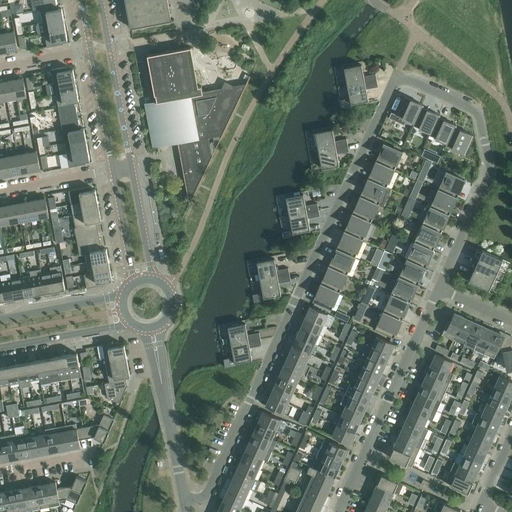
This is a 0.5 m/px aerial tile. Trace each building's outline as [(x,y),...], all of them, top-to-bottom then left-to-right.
[(32,0),(34,11),(40,10),(56,7),(55,0),(32,0)] [(174,19),(171,20),(167,0),(125,0),(130,28),(174,20),(174,19)] [(19,4),(14,5),(16,13),(23,11),(22,6),(19,4)] [(62,9),(57,10),(56,7),(40,10),(42,23),(63,19),(62,9)] [(39,35),(44,34),(65,30),(63,19),(42,23),(36,24),(39,35)] [(63,41),(67,40),(65,30),(44,34),(47,47),(63,44),(63,41)] [(17,50),(14,32),(4,33),(8,51),(17,50)] [(18,37),(20,49),(26,48),(24,36),(18,37)] [(211,158),(207,137),(222,134),(220,138),(220,139),(238,103),(250,76),(245,85),(234,87),(225,83),(223,89),(203,93),(201,86),(195,87),(188,49),(191,48),(191,47),(147,56),(155,95),(156,95),(157,102),(144,104),(145,104),(153,146),(152,146),(177,142),(188,198),(189,198),(191,199),(192,199),(207,167),(206,167),(211,158)] [(375,74),(363,76),(361,64),(344,68),(347,86),(376,80),(375,74)] [(68,70),(68,67),(51,70),(54,83),(75,79),(73,69),(68,70)] [(34,89),(32,77),(26,78),(28,90),(34,89)] [(26,96),(23,78),(13,80),(16,98),(26,96)] [(54,83),(46,85),(48,95),(56,94),(77,91),(75,79),(54,83)] [(3,82),(7,100),(16,98),(13,80),(3,82)] [(366,89),(378,87),(376,80),(347,86),(351,104),(368,101),(366,89)] [(74,101),(79,101),(77,91),(56,94),(58,108),(74,104),(74,101)] [(404,96),(396,114),(391,112),(388,118),(403,125),(406,119),(413,123),(414,123),(421,106),(422,107),(423,104),(404,96)] [(74,104),(58,108),(62,130),(79,127),(74,104)] [(412,125),(430,133),(438,117),(439,114),(422,107),(421,106),(414,123),(413,123),(412,125)] [(456,125),(438,117),(430,133),(429,135),(446,143),(447,143),(454,127),(455,127),(456,125)] [(84,129),(79,130),(79,127),(62,130),(65,143),(86,139),(84,129)] [(446,145),(464,153),(472,135),(455,127),(454,127),(447,143),(446,143),(446,145)] [(346,139),(334,141),(332,129),(315,132),(318,150),(347,145),(346,139)] [(86,139),(65,143),(67,154),(88,150),(86,139)] [(402,152),(383,143),(375,161),(394,170),(402,152)] [(322,168),(339,165),(337,154),(349,151),(347,145),(318,150),(322,168)] [(85,161),(90,160),(88,150),(67,154),(69,167),(86,164),(85,161)] [(40,169),(36,152),(26,153),(29,171),(40,169)] [(16,155),(20,173),(29,171),(26,153),(16,155)] [(435,153),(432,160),(438,163),(441,156),(435,153)] [(7,157),(10,175),(20,173),(16,155),(7,157)] [(46,155),(40,157),(43,169),(49,168),(46,155)] [(0,158),(0,171),(1,177),(10,175),(7,157),(0,158)] [(367,179),(386,187),(394,170),(375,161),(367,179)] [(464,180),(446,172),(438,189),(456,198),(464,180)] [(359,196),(378,205),(386,187),(367,179),(359,196)] [(91,190),(90,187),(68,191),(71,204),(97,199),(95,189),(91,190)] [(456,198),(438,189),(430,207),(449,215),(456,198)] [(303,194),(286,197),(289,215),(318,210),(317,203),(305,205),(303,194)] [(352,214),(370,222),(378,205),(359,196),(352,214)] [(50,209),(56,208),(54,197),(48,198),(50,209)] [(48,216),(45,199),(35,200),(38,218),(48,216)] [(97,199),(71,204),(73,215),(99,211),(97,199)] [(25,202),(29,220),(38,218),(35,200),(25,202)] [(16,204),(19,222),(29,220),(25,202),(16,204)] [(6,206),(10,224),(19,222),(16,204),(6,206)] [(0,206),(0,224),(0,225),(10,224),(6,206),(0,206)] [(449,215),(430,207),(422,224),(441,233),(449,215)] [(308,218),(319,216),(318,210),(289,215),(293,233),(294,233),(310,230),(308,218)] [(96,221),(101,220),(99,211),(73,215),(75,228),(97,224),(96,221)] [(344,231),(362,240),(370,222),(352,214),(344,231)] [(75,228),(74,228),(77,240),(99,236),(97,224),(75,228)] [(441,233),(422,224),(414,242),(433,250),(441,233)] [(402,228),(396,225),(393,232),(399,234),(402,228)] [(336,249),(354,257),(362,240),(344,231),(336,249)] [(77,240),(79,251),(101,247),(99,236),(77,240)] [(433,250),(414,242),(406,259),(425,268),(433,250)] [(101,247),(79,251),(79,255),(85,254),(87,263),(108,259),(106,249),(102,250),(101,247)] [(328,266),(347,275),(354,257),(336,249),(328,266)] [(510,262),(482,250),(478,260),(505,272),(510,262)] [(373,257),(370,263),(376,266),(379,260),(373,257)] [(108,259),(87,263),(89,273),(89,274),(110,270),(108,259)] [(274,259),(257,262),(260,280),(289,274),(288,268),(276,270),(274,259)] [(425,268),(406,259),(398,277),(417,285),(425,268)] [(473,270),(501,282),(505,272),(478,260),(473,270)] [(380,261),(377,267),(385,270),(388,264),(380,261)] [(65,289),(61,266),(50,268),(51,272),(54,291),(65,289)] [(320,284),(339,292),(347,275),(328,266),(320,284)] [(377,267),(374,273),(382,276),(384,271),(377,267)] [(41,274),(41,269),(30,271),(31,276),(34,294),(44,292),(41,274)] [(86,288),(108,284),(107,281),(112,280),(110,270),(89,274),(89,273),(84,274),(86,288)] [(469,280),(496,292),(501,282),(473,270),(469,280)] [(51,272),(41,274),(44,292),(54,291),(51,272)] [(279,283),(290,281),(289,274),(260,280),(264,298),(281,295),(279,283)] [(73,275),(67,277),(69,288),(75,287),(73,275)] [(34,294),(31,276),(21,278),(24,296),(34,294)] [(417,285),(398,277),(390,294),(409,303),(417,285)] [(24,296),(21,278),(11,280),(14,298),(24,296)] [(14,298),(11,280),(1,282),(4,300),(14,298)] [(312,302),(331,310),(339,292),(320,284),(312,302)] [(366,292),(365,294),(370,296),(374,287),(369,285),(366,292)] [(358,293),(355,299),(361,302),(364,295),(358,293)] [(409,303),(390,294),(383,312),(401,320),(409,303)] [(361,302),(358,310),(364,312),(365,313),(368,305),(361,302)] [(327,314),(310,306),(306,316),(323,324),(327,314)] [(375,330),(393,338),(401,320),(383,312),(375,330)] [(454,340),(457,335),(456,335),(464,317),(454,313),(450,322),(448,321),(442,334),(454,340)] [(323,324),(306,316),(301,326),(318,334),(323,324)] [(466,339),(474,322),(464,317),(456,335),(457,335),(466,339)] [(466,339),(464,345),(474,349),(476,344),(484,326),(474,322),(466,339)] [(245,323),(228,326),(231,345),(260,339),(259,333),(247,335),(245,323)] [(318,334),(301,326),(297,336),(314,344),(318,334)] [(483,353),(494,331),(484,326),(476,344),(474,349),(483,353)] [(494,358),(498,349),(497,349),(504,334),(500,332),(499,333),(494,331),(483,353),(494,358)] [(511,337),(504,334),(497,349),(498,349),(503,352),(507,370),(511,368),(511,337)] [(314,344),(297,336),(292,346),(309,354),(314,344)] [(377,336),(372,346),(389,354),(394,344),(377,336)] [(234,357),(224,359),(225,367),(235,365),(235,362),(252,359),(250,348),(261,345),(260,339),(231,345),(234,357)] [(119,342),(97,346),(100,359),(105,359),(126,355),(124,345),(119,346),(119,342)] [(362,354),(368,357),(368,356),(385,364),(389,354),(372,346),(367,344),(362,354)] [(447,356),(449,350),(437,344),(434,350),(447,356)] [(309,354),(292,346),(288,356),(305,364),(305,363),(309,354)] [(86,352),(80,353),(82,364),(88,363),(86,352)] [(81,377),(77,354),(67,355),(71,379),(81,377)] [(452,361),(436,354),(431,364),(448,371),(452,361)] [(71,379),(67,355),(56,357),(61,380),(71,379)] [(107,370),(128,366),(126,355),(105,359),(107,370)] [(311,366),(305,363),(305,364),(288,356),(283,366),(301,373),(300,374),(306,376),(311,366)] [(363,366),(381,374),(385,364),(368,356),(368,357),(363,366)] [(61,380),(56,357),(46,359),(51,382),(61,380)] [(51,382),(46,359),(36,361),(40,379),(41,384),(51,382)] [(30,381),(40,379),(36,361),(26,363),(30,381)] [(31,386),(30,381),(26,363),(16,365),(20,383),(19,383),(20,388),(31,386)] [(453,373),(448,371),(431,364),(427,373),(449,383),(453,373)] [(20,383),(16,365),(6,367),(10,385),(19,383),(20,383)] [(125,377),(130,376),(128,366),(107,370),(109,382),(109,383),(126,380),(125,377)] [(301,373),(283,366),(279,376),(296,383),(300,374),(301,373)] [(359,376),(376,384),(381,374),(363,366),(359,376)] [(0,386),(10,385),(6,367),(0,367),(0,386)] [(449,383),(427,373),(423,382),(445,392),(449,383)] [(511,381),(499,375),(495,386),(511,393),(511,381)] [(296,383),(279,376),(275,385),(292,393),(296,383)] [(354,386),(372,394),(376,384),(359,376),(354,386)] [(107,398),(119,404),(127,386),(126,380),(109,383),(109,382),(104,383),(107,398)] [(445,392),(423,382),(419,391),(441,401),(445,392)] [(346,394),(367,403),(372,394),(354,386),(350,384),(346,394)] [(292,393),(275,385),(270,395),(287,403),(292,393)] [(490,396),(508,403),(511,393),(495,386),(490,396)] [(309,389),(306,396),(311,398),(314,391),(309,389)] [(441,401),(419,391),(414,401),(436,411),(441,401)] [(340,403),(346,406),(363,413),(367,403),(346,394),(345,393),(340,403)] [(293,405),(287,403),(270,395),(266,405),(288,416),(293,405)] [(486,405),(503,413),(508,403),(490,396),(486,405)] [(436,411),(414,401),(410,410),(427,417),(432,420),(436,411)] [(482,415),(499,423),(503,413),(486,405),(482,415)] [(341,415),(358,423),(363,413),(346,406),(341,415)] [(303,410),(298,422),(304,424),(306,424),(308,420),(311,414),(306,412),(303,410)] [(423,427),(427,417),(410,410),(406,419),(423,427)] [(280,419),(263,411),(258,422),(275,429),(280,419)] [(482,415),(476,412),(472,423),(477,425),(494,433),(499,423),(482,415)] [(94,437),(104,442),(114,419),(104,415),(99,424),(83,427),(85,439),(94,437)] [(337,425),(354,433),(358,423),(341,415),(337,425)] [(423,427),(406,419),(402,429),(418,436),(424,439),(428,429),(423,427)] [(275,429),(258,422),(254,431),(271,439),(275,429)] [(80,446),(79,440),(85,439),(83,427),(77,429),(76,424),(65,426),(70,448),(80,446)] [(351,444),(354,437),(352,437),(354,433),(337,425),(332,435),(351,444)] [(473,435),(490,443),(494,433),(477,425),(473,435)] [(24,426),(14,428),(15,434),(15,435),(19,458),(29,456),(26,438),(25,433),(24,426)] [(55,428),(60,450),(70,448),(65,426),(55,428)] [(45,429),(46,434),(50,452),(60,450),(55,428),(45,429)] [(418,436),(402,429),(398,438),(414,445),(418,436)] [(276,441),(271,439),(254,431),(249,441),(271,451),(276,441)] [(5,436),(9,460),(19,458),(15,435),(15,434),(5,436)] [(36,436),(40,454),(50,452),(46,434),(36,436)] [(468,445),(486,452),(490,443),(473,435),(468,445)] [(0,436),(0,461),(9,460),(5,436),(0,436)] [(26,438),(29,456),(40,454),(36,436),(26,438)] [(420,448),(414,445),(398,438),(394,447),(416,457),(420,448)] [(346,456),(348,450),(325,439),(321,449),(342,459),(344,455),(346,456)] [(271,451),(249,441),(245,451),(262,459),(267,461),(271,451)] [(464,455),(481,462),(486,452),(468,445),(464,455)] [(389,457),(411,467),(416,457),(394,447),(389,457)] [(317,458),(338,468),(342,459),(321,449),(317,458)] [(262,459),(245,451),(241,461),(258,469),(262,459)] [(454,462),(477,472),(481,462),(464,455),(458,452),(454,462)] [(313,468),(334,477),(338,468),(317,458),(313,468)] [(258,469),(241,461),(236,471),(253,479),(258,469)] [(450,472),(472,482),(477,472),(454,462),(450,472)] [(285,477),(296,482),(301,471),(290,466),(285,477)] [(298,511),(318,511),(334,477),(313,468),(310,467),(307,473),(315,476),(298,511)] [(236,471),(232,481),(249,488),(256,492),(260,482),(253,479),(236,471)] [(445,482),(468,492),(472,482),(450,472),(445,482)] [(403,484),(382,474),(377,484),(393,491),(399,494),(403,484)] [(57,489),(56,489),(59,500),(66,499),(64,504),(73,508),(75,503),(77,504),(87,481),(76,476),(72,486),(57,489)] [(276,511),(289,482),(285,480),(270,511),(276,511)] [(249,488),(232,481),(227,491),(245,498),(249,488)] [(57,489),(56,483),(45,484),(49,502),(59,500),(56,489),(57,489)] [(49,507),(49,502),(45,484),(35,486),(39,509),(49,507)] [(393,491),(377,484),(373,493),(389,500),(393,491)] [(39,509),(35,486),(25,488),(29,511),(39,509)] [(23,511),(29,511),(25,488),(15,490),(19,511),(23,511)] [(19,511),(15,490),(5,492),(8,511),(19,511)] [(245,498),(227,491),(223,500),(240,508),(245,498)] [(0,511),(8,511),(5,492),(0,492),(0,511)] [(369,502),(385,510),(389,500),(373,493),(369,502)] [(238,511),(240,508),(223,500),(219,510),(222,511),(238,511)] [(458,511),(460,509),(438,500),(434,510),(439,511),(440,511),(458,511)] [(365,511),(383,511),(385,510),(369,502),(365,511)]
